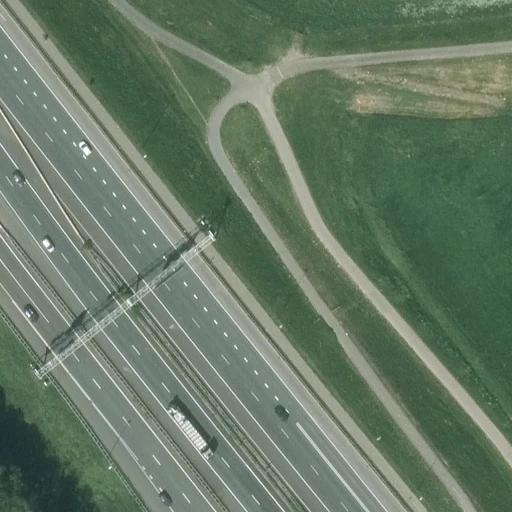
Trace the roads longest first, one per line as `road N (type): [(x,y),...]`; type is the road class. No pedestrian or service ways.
road 1 (motorway): [(340,511),(0,86)]
road 2 (unclassified): [(511,460),(330,245),(307,208),(260,81)]
road 3 (motorway): [(0,179),(265,511)]
road 4 (motorway): [(0,259),(197,511)]
road 5 (unclassified): [(111,0),(216,68),(260,81)]
